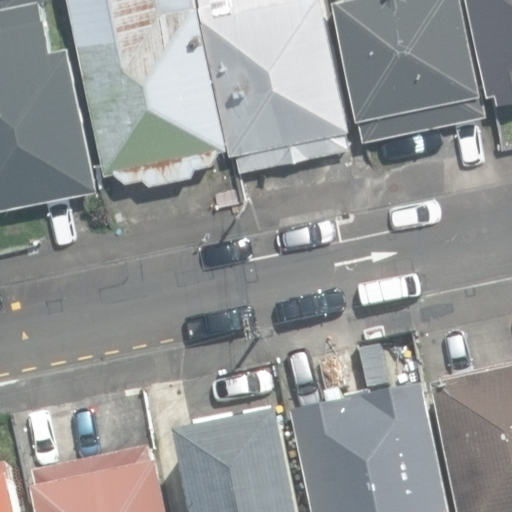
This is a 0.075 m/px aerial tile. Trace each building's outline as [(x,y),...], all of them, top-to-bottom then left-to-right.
[(0,204),(103,184),(74,39),(56,42),(47,0),(6,0),(6,1),(0,2),(0,204)] [(147,172),(156,178),(199,169),(202,161),(219,157),(226,143),(234,141),(204,0),(75,0),(110,168),(119,166),(131,175),(147,172)] [(350,123),(355,121),(329,0),(208,0),(245,166),(354,143),(350,123)] [(345,0),(371,132),(477,112),(473,88),(487,86),(470,0),(345,0)] [(500,85),(502,96),(511,94),(511,0),(475,0),(493,87),(500,85)] [(511,511),(511,356),(444,370),(446,384),(436,386),(461,511),(511,511)] [(454,511),(429,385),(297,412),(316,511),(454,511)] [(307,511),(286,411),(279,412),(278,405),(248,411),(251,422),(240,424),(239,416),(237,416),(201,423),(203,431),(185,435),(201,511),(307,511)] [(171,511),(162,464),(156,465),(153,448),(40,470),(43,487),(35,488),(39,511),(171,511)] [(26,511),(19,476),(14,477),(11,463),(0,465),(0,511),(26,511)]
